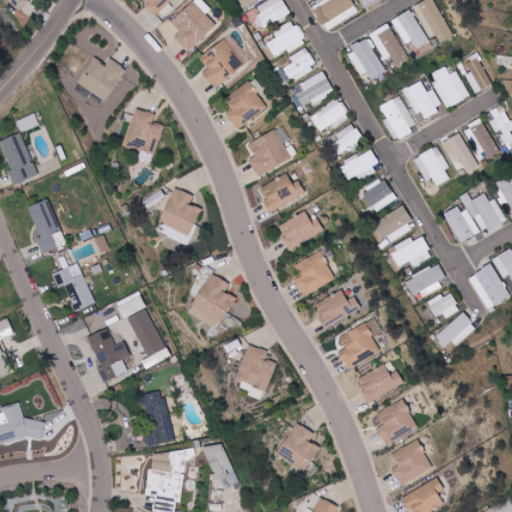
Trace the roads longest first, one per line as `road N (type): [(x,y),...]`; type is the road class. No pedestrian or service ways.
road 1 (residential): [(376,511),(361,440),(286,311),(205,117),(162,59),(98,0)]
road 2 (residential): [(103,511),(101,448),(0,221)]
